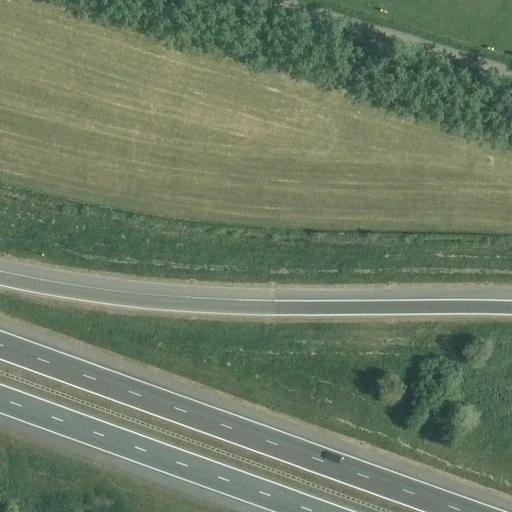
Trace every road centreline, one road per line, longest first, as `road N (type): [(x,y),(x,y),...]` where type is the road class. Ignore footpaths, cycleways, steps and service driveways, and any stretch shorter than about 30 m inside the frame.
road 1 (motorway): [(511,309),(233,308),(0,279)]
road 2 (motorway): [(460,511),(0,347)]
road 3 (motorway): [(0,400),(311,511)]
road 4 (track): [(267,0),(511,75)]
